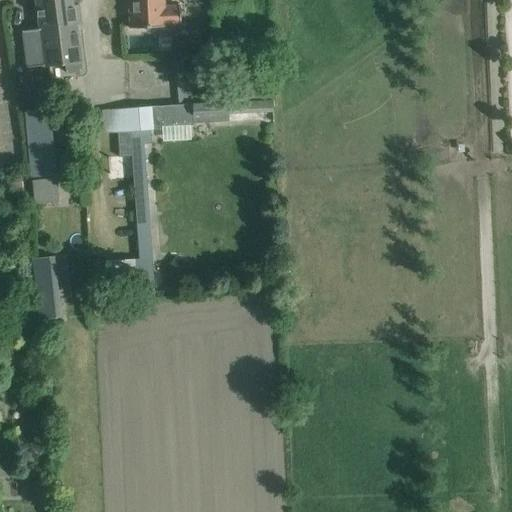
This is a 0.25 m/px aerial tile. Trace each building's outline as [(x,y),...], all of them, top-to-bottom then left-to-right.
[(44,33),(75,29),(71,0),(34,0),(38,28),(21,30),(23,50),(25,68),(48,65),(44,33)] [(163,0),(127,0),(128,2),(130,2),(131,11),(128,12),(129,28),(165,26),(165,25),(180,25),(179,6),(164,6),(163,0)] [(80,62),(75,29),(44,33),(48,65),(64,64),(65,72),(80,70),(80,62)] [(176,84),(185,84),(183,58),(172,59),(174,85),(176,84)] [(260,66),(245,66),(247,101),(262,100),(260,66)] [(191,104),(102,110),(104,133),(118,132),(119,151),(119,153),(119,155),(132,155),(136,225),(139,259),(140,282),(141,293),(153,292),(148,225),(143,144),(142,130),(149,130),(161,129),(162,126),(190,125),(193,125),(229,123),(228,114),(272,112),(272,111),(272,100),(262,100),(247,101),(191,104)] [(49,113),(23,116),(27,147),(52,145),(49,113)] [(52,145),(27,147),(31,184),(34,183),(36,202),(55,200),(53,181),(56,181),(52,145)] [(51,257),(35,257),(36,318),(52,318),(51,257)] [(191,270),(174,257),(165,269),(182,282),(191,270)]
